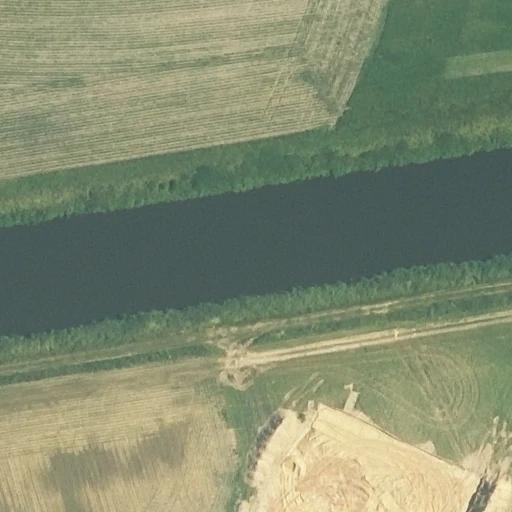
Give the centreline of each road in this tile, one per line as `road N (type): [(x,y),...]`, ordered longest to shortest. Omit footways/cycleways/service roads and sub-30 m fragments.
road 1 (unclassified): [(504,0),(407,374),(351,511)]
road 2 (track): [(0,372),(511,291)]
